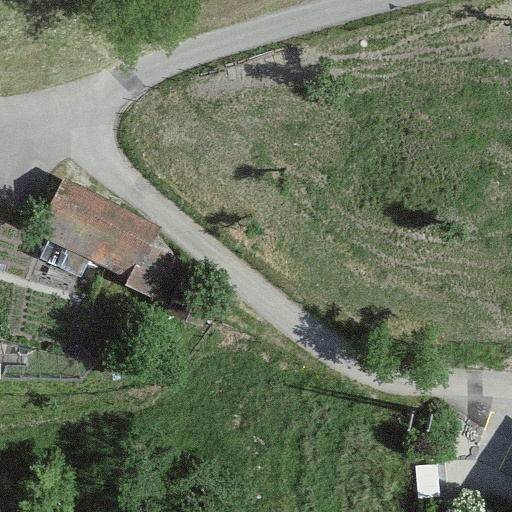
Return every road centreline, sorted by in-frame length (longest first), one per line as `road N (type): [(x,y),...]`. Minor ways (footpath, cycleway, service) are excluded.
road 1 (residential): [(63,120),(315,337),(459,399),(511,402)]
road 2 (residential): [(387,0),(182,56),(63,120)]
